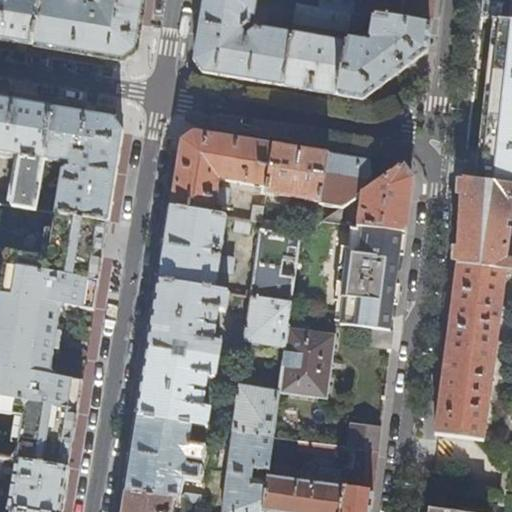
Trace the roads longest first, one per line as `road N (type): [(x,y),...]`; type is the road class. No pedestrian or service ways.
road 1 (residential): [(156,96),(90,511)]
road 2 (residential): [(440,143),(396,511)]
road 3 (unclassified): [(156,96),(440,143)]
road 4 (residential): [(0,70),(156,96)]
